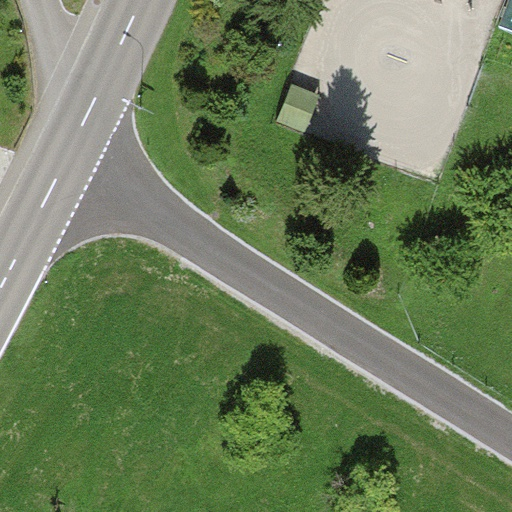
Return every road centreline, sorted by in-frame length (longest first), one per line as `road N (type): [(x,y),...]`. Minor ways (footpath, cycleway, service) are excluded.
road 1 (unclassified): [(511,435),(70,159)]
road 2 (primary): [(70,159),(143,0)]
road 3 (primary): [(0,297),(70,159)]
